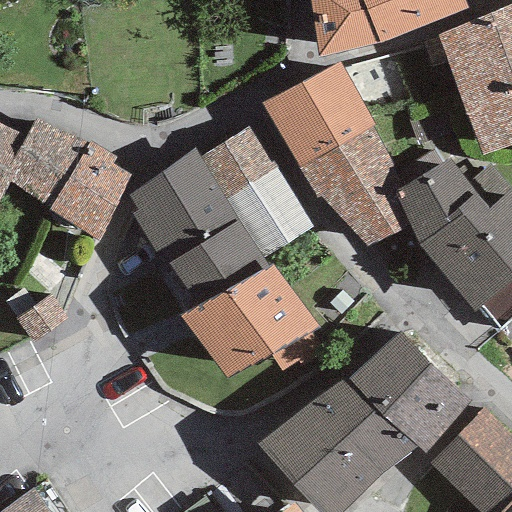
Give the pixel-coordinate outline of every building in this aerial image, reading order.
[(463,0),(309,0),(320,59),(380,43),(467,8),(463,0)] [(511,4),(436,35),(483,157),(511,146),(511,4)] [(339,64),(261,103),(298,169),(370,126),(374,124),(339,64)] [(24,138),(0,126),(0,194),(8,181),(47,209),(86,144),(36,119),(24,138)] [(370,126),(298,169),(316,198),(320,195),(330,208),(395,168),(370,126)] [(248,127),(199,157),(262,259),(311,227),(272,163),(270,164),(248,127)] [(86,144),(47,209),(97,238),(133,177),(111,164),(116,156),(88,140),(86,144)] [(193,149),(128,196),(136,212),(130,215),(166,275),(172,271),(194,308),(267,268),(262,259),(199,157),(193,149)] [(511,191),(488,166),(467,181),(450,158),(403,185),(394,190),(410,224),(418,248),(474,311),(481,306),(500,331),(511,319),(511,191)] [(403,185),(395,168),(330,208),(364,248),(410,224),(394,190),(403,185)] [(318,328),(273,266),(267,268),(194,308),(179,316),(225,380),(270,355),(309,333),(318,328)] [(50,296),(15,320),(31,344),(67,320),(50,296)] [(382,417),(429,362),(399,332),(342,380),(382,417)] [(320,348),(309,333),(270,355),(280,373),(320,348)] [(469,400),(429,362),(382,417),(416,448),(423,453),(469,400)] [(382,417),(342,380),(256,444),(316,511),(343,511),(416,448),(382,417)] [(460,495),(511,442),(511,437),(482,409),(428,464),(460,495)] [(477,511),(499,511),(511,499),(511,442),(460,495),(477,511)] [(50,511),(33,487),(0,511),(50,511)] [(511,511),(511,499),(499,511),(511,511)]
